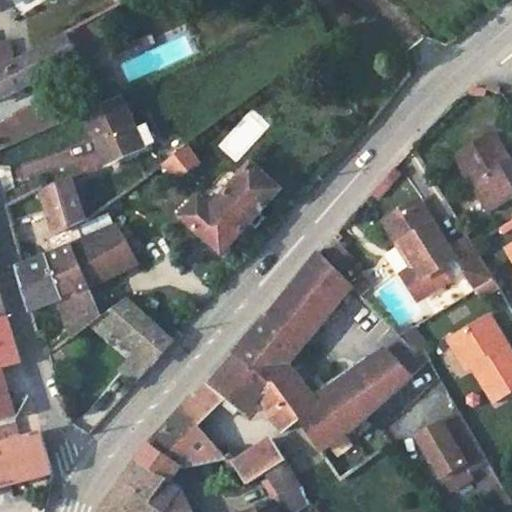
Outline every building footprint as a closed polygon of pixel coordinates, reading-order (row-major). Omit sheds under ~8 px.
[(0,101),(15,95),(84,61),(82,59),(96,52),(83,26),(43,48),(45,51),(0,74),(0,101)] [(125,101),(87,118),(109,166),(146,149),(125,101)] [(511,152),(500,131),(462,151),(496,211),(511,202),(511,152)] [(190,147),(166,165),(177,179),(201,164),(190,147)] [(249,161),(241,170),(246,175),(254,166),(249,161)] [(201,200),(183,220),(213,246),(218,240),(230,250),(252,225),(262,214),(282,191),(254,166),(246,175),(241,170),(235,176),(240,182),(213,211),(201,200)] [(75,173),(46,188),(53,210),(61,235),(91,220),(75,173)] [(30,193),(9,204),(14,221),(37,211),(30,193)] [(425,193),(412,200),(415,205),(428,199),(425,193)] [(402,241),(407,238),(419,260),(414,263),(403,269),(418,297),(453,278),(445,263),(458,256),(453,245),(428,199),(415,205),(412,200),(387,214),(402,241)] [(53,210),(15,225),(23,254),(61,235),(53,210)] [(262,214),(252,225),(257,230),(267,219),(262,214)] [(124,224),(75,245),(93,286),(145,264),(124,224)] [(458,256),(477,290),(496,278),(472,235),(453,245),(458,256)] [(402,241),(414,263),(419,260),(407,238),(402,241)] [(218,240),(213,246),(224,256),(230,250),(218,240)] [(346,243),(333,257),(347,273),(360,259),(346,243)] [(93,286),(75,245),(27,267),(21,268),(33,309),(63,297),(76,339),(97,323),(107,316),(93,286)] [(270,317),(236,355),(239,358),(300,417),(303,422),(324,451),(350,434),(338,417),(326,400),(316,407),(289,380),(293,375),(285,369),(348,301),(352,305),(363,294),(325,252),(287,298),(286,304),(274,317),(270,317)] [(0,317),(8,314),(0,287),(0,317)] [(363,294),(352,305),(363,317),(374,306),(363,294)] [(107,316),(97,323),(113,339),(119,331),(140,349),(155,363),(176,340),(131,300),(107,316)] [(374,306),(363,317),(372,328),(384,317),(374,306)] [(0,317),(0,370),(3,369),(23,364),(8,314),(0,317)] [(511,352),(491,316),(456,335),(475,368),(496,404),(511,394),(511,352)] [(456,335),(449,339),(468,372),(475,368),(456,335)] [(406,341),(373,364),(386,383),(421,358),(406,341)] [(155,363),(140,349),(122,369),(137,383),(155,363)] [(213,385),(212,390),(236,409),(247,417),(263,401),(274,418),(281,413),(292,429),(303,422),(300,417),(239,358),(213,385)] [(0,370),(0,422),(18,418),(3,369),(0,370)] [(358,376),(326,400),(338,417),(371,394),(358,376)] [(203,400),(195,404),(204,413),(193,425),(205,440),(236,409),(212,390),(203,400)] [(157,443),(153,448),(178,466),(182,470),(224,458),(229,456),(222,450),(218,455),(205,440),(193,425),(204,413),(195,404),(157,443)] [(475,477),(492,467),(464,418),(422,442),(436,466),(438,465),(448,482),(471,469),(475,477)] [(44,435),(0,446),(0,487),(55,471),(54,468),(44,435)] [(247,456),(235,463),(240,470),(250,486),(266,475),(287,463),(273,440),(247,456)] [(240,447),(229,456),(233,461),(235,463),(247,456),(240,447)] [(140,464),(166,480),(178,466),(153,448),(140,464)] [(229,456),(224,458),(226,461),(229,465),(233,461),(229,456)] [(287,463),(266,475),(295,509),(312,495),(287,463)] [(140,464),(102,511),(194,511),(186,492),(166,480),(140,464)]
